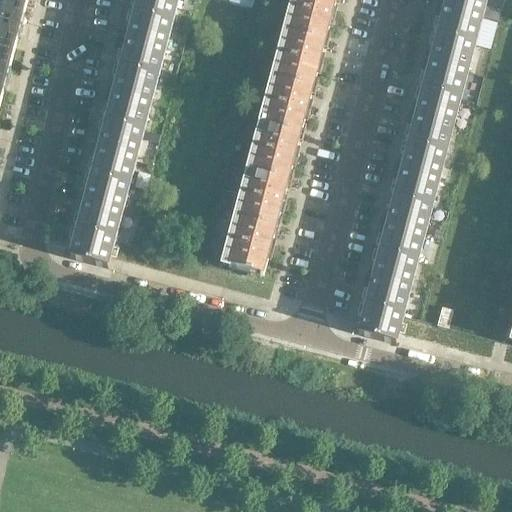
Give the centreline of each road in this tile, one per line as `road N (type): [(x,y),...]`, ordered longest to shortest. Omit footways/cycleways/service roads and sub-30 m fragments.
road 1 (residential): [(80,0),(31,255),(54,270),(302,335)]
road 2 (residential): [(391,0),(302,335)]
road 3 (residential): [(302,335),(511,391)]
